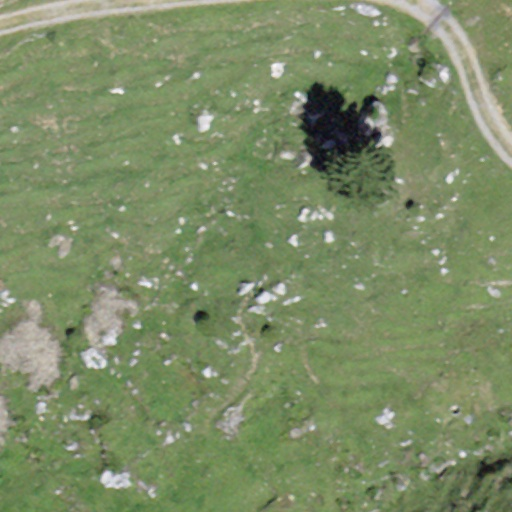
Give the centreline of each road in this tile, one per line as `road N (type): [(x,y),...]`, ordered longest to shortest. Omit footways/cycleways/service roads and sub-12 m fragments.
road 1 (track): [(409,0),(456,40),(495,135),(511,151)]
road 2 (track): [(0,26),(155,0)]
